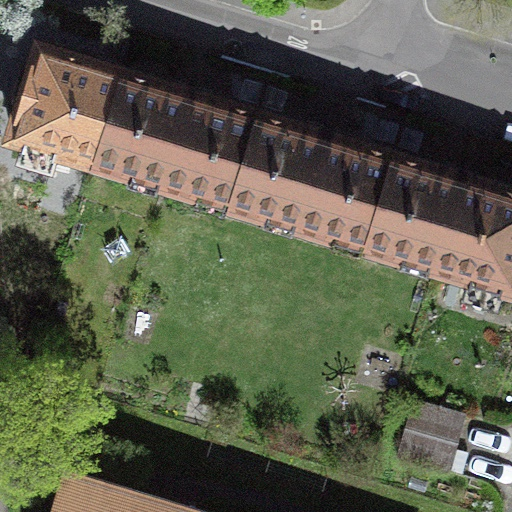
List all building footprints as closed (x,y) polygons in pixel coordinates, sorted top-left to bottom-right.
[(94,162),(122,71),(104,66),(39,46),(11,137),(25,141),(19,160),(51,170),(57,151),(94,162)] [(173,87),(122,71),(94,162),(162,183),(190,92),(173,87)] [(230,204),(258,113),(207,97),(190,92),(162,183),(230,204)] [(309,129),(258,113),(230,204),(298,225),(326,134),(309,129)] [(365,246),(393,155),(342,139),(326,134),(298,225),(365,246)] [(444,170),(393,155),(365,246),(433,266),(461,175),(444,170)] [(511,190),(478,181),(461,175),(433,266),(471,278),(465,297),(497,307),(503,288),(511,290),(511,190)] [(414,400),(398,455),(448,470),(456,442),(465,414),(414,400)] [(189,511),(170,506),(171,503),(157,499),(144,494),(142,497),(66,474),(54,511),(189,511)]
